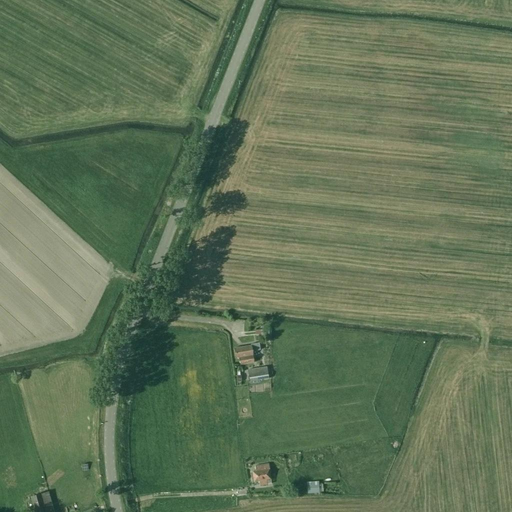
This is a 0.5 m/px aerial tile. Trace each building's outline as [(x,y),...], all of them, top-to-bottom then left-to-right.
[(271,334),(270,327),(264,328),(265,330),(255,330),(256,336),(266,335),(265,334),(271,334)] [(250,344),(250,346),(234,348),(235,358),(239,358),(240,365),(253,363),(253,356),(252,351),(260,350),(259,343),(250,344)] [(267,367),(248,370),(248,375),(249,381),(268,378),(267,372),(267,367)] [(265,481),(269,480),(268,470),(266,470),(266,465),(255,467),(255,472),(251,472),(253,482),(258,481),(259,486),(266,485),(265,481)] [(319,492),(319,483),(309,483),(309,492),(319,492)] [(52,511),(47,492),(31,496),(34,511),(52,511)]
